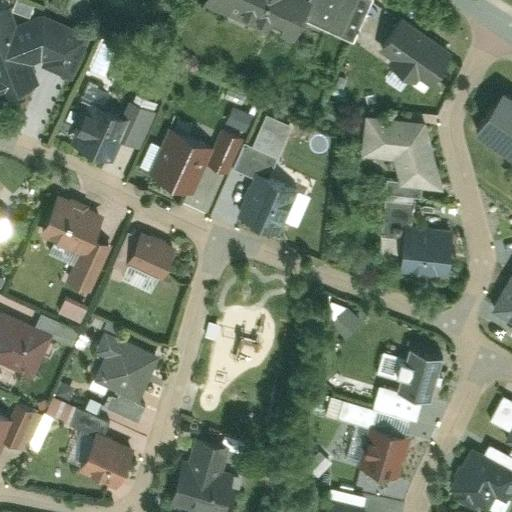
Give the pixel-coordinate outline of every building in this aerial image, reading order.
[(303,14),(309,0),(209,0),(293,37),(303,14)] [(309,0),(303,14),(351,35),(366,0),(309,0)] [(71,74),(90,30),(41,8),(17,18),(8,2),(0,4),(0,90),(38,78),(32,59),(42,55),(42,61),(71,74)] [(427,81),(450,49),(400,13),(378,44),(391,54),(388,59),(415,78),(418,74),(427,81)] [(511,153),(511,89),(501,82),(471,125),(511,153)] [(128,113),(120,132),(142,142),(156,108),(129,96),(123,111),(128,113)] [(72,141),(110,156),(120,132),(128,113),(123,111),(91,97),(72,141)] [(232,103),(225,121),(245,129),(252,111),(232,103)] [(253,141),(278,152),(292,119),(266,109),(253,141)] [(393,155),(400,178),(423,181),(442,184),(425,116),(366,111),(360,151),(393,155)] [(204,158),(211,141),(165,123),(146,167),(192,186),(204,158)] [(233,158),(242,137),(217,126),(211,141),(204,158),(229,169),(233,158)] [(255,167),(270,173),(278,152),(253,141),(242,137),(233,158),(255,167)] [(236,213),(278,230),(286,211),(297,184),(270,173),(255,167),(236,213)] [(386,176),(385,188),(414,192),(421,193),(423,181),(400,178),(386,176)] [(37,229),(81,248),(89,230),(99,207),(55,188),(37,229)] [(379,230),(409,234),(410,221),(414,192),(385,188),(379,230)] [(0,218),(9,209),(0,201),(0,218)] [(453,227),(410,221),(409,234),(404,266),(447,271),(453,227)] [(162,272),(176,243),(140,227),(137,232),(127,257),(162,272)] [(127,257),(137,232),(127,228),(113,260),(123,265),(127,257)] [(113,241),(89,230),(81,248),(67,278),(92,288),(113,241)] [(511,268),(490,304),(511,317),(511,268)] [(59,310),(81,319),(89,302),(67,292),(59,310)] [(329,321),(345,335),(361,316),(346,303),(329,321)] [(0,357),(33,372),(52,329),(35,321),(0,305),(0,357)] [(40,308),(35,321),(52,329),(75,339),(81,326),(40,308)] [(111,385),(138,396),(159,350),(104,325),(95,347),(104,351),(98,365),(93,376),(111,385)] [(407,342),(395,385),(422,392),(430,394),(441,351),(407,342)] [(378,381),(372,403),(378,405),(416,415),(422,392),(395,385),(378,381)] [(138,396),(111,385),(104,402),(138,416),(146,400),(138,396)] [(510,428),(511,423),(511,394),(503,390),(489,417),(510,428)] [(93,427),(102,431),(109,417),(53,392),(46,407),(93,427)] [(369,422),(373,423),(378,405),(372,403),(343,396),(338,414),(369,422)] [(9,413),(0,433),(0,434),(25,445),(41,409),(16,398),(9,413)] [(0,433),(9,413),(0,409),(0,433)] [(358,465),(397,475),(408,432),(373,423),(369,422),(358,465)] [(76,464),(114,480),(130,444),(102,431),(93,427),(76,464)] [(169,499),(214,511),(228,511),(240,470),(222,465),(229,442),(194,432),(188,455),(182,454),(169,499)] [(511,451),(488,439),(483,450),(511,465),(511,451)] [(505,496),(511,482),(511,465),(483,450),(470,443),(448,485),(455,488),(452,493),(470,502),(473,497),(487,505),(495,490),(505,496)] [(304,463),(316,473),(330,457),(318,447),(304,463)] [(322,511),(360,511),(362,500),(325,494),(322,511)]
